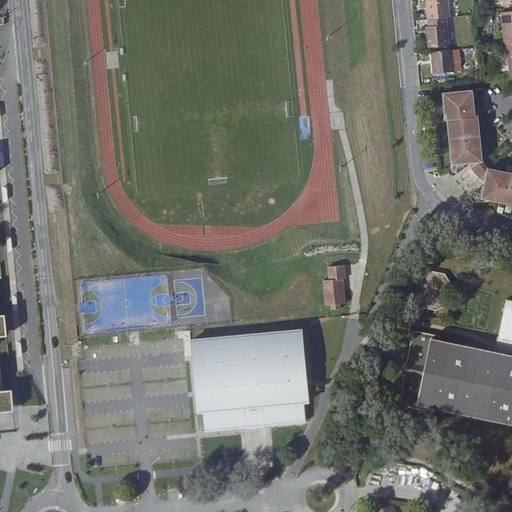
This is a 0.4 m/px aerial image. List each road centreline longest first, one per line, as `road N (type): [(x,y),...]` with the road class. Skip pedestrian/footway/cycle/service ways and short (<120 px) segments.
road 1 (tertiary): [(18,0),(52,343),(58,501)]
road 2 (residential): [(401,0),(423,187),(451,212),(511,228)]
road 3 (residential): [(134,511),(296,497)]
